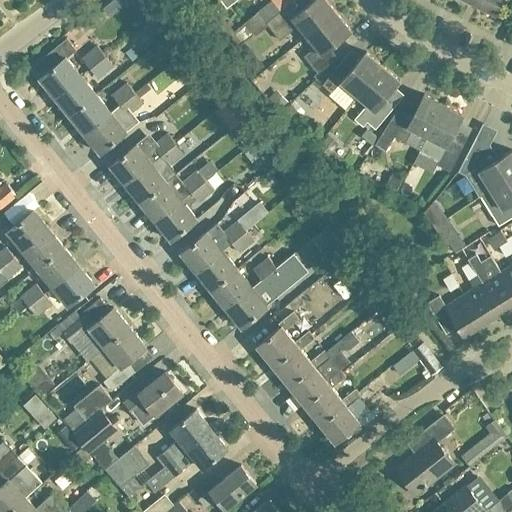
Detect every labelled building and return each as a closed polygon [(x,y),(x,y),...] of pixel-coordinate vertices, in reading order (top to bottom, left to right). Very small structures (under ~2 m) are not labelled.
[(156,0),(132,0),(130,2),(145,24),(164,11),(156,0)] [(308,35),(337,11),(327,0),(312,0),(300,10),(293,1),(266,22),(280,39),(299,25),(308,35)] [(271,0),(278,9),(288,0),(271,0)] [(477,0),(476,4),(495,15),(503,0),(477,0)] [(352,30),(337,11),(308,35),(316,46),(304,55),(318,73),(338,57),(330,47),(352,30)] [(257,12),(243,22),(251,32),(264,22),(257,12)] [(50,69),(41,76),(56,95),(82,75),(67,56),(77,48),(68,36),(41,58),(50,69)] [(84,57),(92,67),(106,55),(99,45),(84,57)] [(358,95),(383,66),(365,51),(347,73),(339,66),(324,84),(333,91),(339,84),(346,90),(349,87),(358,95)] [(174,67),(190,85),(206,72),(191,53),(174,67)] [(106,55),(92,67),(99,77),(114,65),(106,55)] [(364,126),(367,121),(376,128),(392,110),(382,102),(400,80),(383,66),(358,95),(368,103),(355,119),(364,126)] [(97,93),(82,75),(56,95),(71,114),(97,93)] [(113,94),(121,104),(136,92),(128,82),(113,94)] [(121,104),(112,111),(86,132),(101,151),(138,122),(130,113),(144,102),(136,92),(121,104)] [(97,93),(71,114),(86,132),(112,111),(97,93)] [(394,137),(420,150),(443,105),(423,95),(407,127),(402,124),(400,128),(390,121),(375,145),(385,152),(394,137)] [(290,104),(279,114),(291,127),(303,117),(290,104)] [(420,150),(439,160),(437,165),(449,171),(453,165),(462,146),(450,140),(463,115),(443,105),(420,150)] [(125,184),(151,163),(160,155),(175,143),(167,133),(153,145),(145,136),(136,144),(110,165),(125,184)] [(318,146),(328,154),(338,142),(328,135),(318,146)] [(480,196),(511,177),(511,176),(511,149),(511,150),(488,165),(481,154),(487,143),(476,138),(459,171),(467,175),(480,196)] [(175,143),(160,155),(168,165),(183,153),(175,143)] [(140,202),(166,181),(151,163),(125,184),(140,202)] [(182,183),(190,192),(205,180),(197,171),(182,183)] [(511,176),(511,177),(480,196),(498,226),(511,217),(511,176)] [(205,180),(190,192),(198,202),(213,190),(205,180)] [(140,202),(155,221),(181,200),(166,181),(140,202)] [(0,209),(16,196),(5,183),(0,187),(0,209)] [(43,207),(55,223),(70,212),(58,196),(43,207)] [(181,200),(155,221),(171,240),(197,219),(181,200)] [(23,249),(49,228),(33,209),(7,231),(23,249)] [(223,233),(231,243),(246,231),(238,221),(223,233)] [(23,249),(38,268),(64,246),(49,228),(23,249)] [(196,271),(222,250),(207,231),(181,252),(196,271)] [(246,231),(231,243),(239,252),(254,240),(246,231)] [(460,236),(450,243),(456,251),(466,244),(460,236)] [(333,265),(348,252),(335,237),(320,250),(333,265)] [(511,252),(511,248),(507,240),(498,245),(505,256),(511,252)] [(38,268),(53,286),(79,265),(64,246),(38,268)] [(0,251),(0,267),(14,257),(6,247),(0,251)] [(196,271),(211,289),(237,268),(222,250),(196,271)] [(352,254),(335,268),(344,279),(361,265),(352,254)] [(477,274),(482,283),(501,313),(511,305),(511,289),(501,271),(495,262),(484,268),(476,254),(468,259),(470,263),(477,274)] [(14,257),(0,267),(0,270),(7,279),(22,266),(14,257)] [(253,270),(261,279),(276,267),(268,258),(253,270)] [(482,283),(477,274),(470,263),(462,268),(469,279),(468,280),(473,288),(464,294),(483,324),(501,313),(482,283)] [(511,264),(501,271),(511,289),(511,264)] [(79,265),(53,286),(69,305),(94,283),(79,265)] [(276,267),(261,279),(252,287),(227,308),(242,327),(268,306),(259,295),(268,288),(269,289),(284,277),(276,267)] [(211,289),(227,308),(252,287),(237,268),(211,289)] [(443,280),(450,291),(458,286),(451,274),(443,280)] [(21,295),(29,305),(44,293),(36,283),(21,295)] [(44,293),(29,305),(37,315),(52,303),(44,293)] [(483,324),(464,294),(445,306),(439,296),(426,304),(446,334),(458,326),(464,336),(483,324)] [(105,347),(130,328),(113,307),(95,323),(87,313),(63,332),(71,342),(89,327),(105,347)] [(293,311),(278,323),(280,326),(256,345),(273,365),(298,345),(295,342),(285,330),(299,319),(293,311)] [(130,328),(105,347),(121,367),(103,381),(111,391),(135,372),(127,363),(146,348),(130,328)] [(313,364),(310,361),(301,349),(314,338),(308,331),(295,342),(298,345),(273,365),(288,385),(313,364)] [(50,332),(42,342),(55,352),(63,343),(50,332)] [(351,332),(326,352),(324,350),(310,361),(313,364),(288,385),(304,404),(329,384),(326,380),(340,369),(330,357),(338,351),(349,351),(359,343),(351,332)] [(423,342),(412,350),(389,368),(396,378),(419,359),(431,376),(442,367),(423,342)] [(344,403),(342,399),(332,387),(346,376),(340,369),(326,380),(329,384),(304,404),(319,423),(344,403)] [(142,424),(182,392),(165,371),(139,392),(138,391),(125,402),(142,424)] [(112,400),(100,384),(73,406),(86,421),(112,400)] [(344,403),(319,423),(335,443),(360,422),(348,407),(361,396),(355,388),(342,399),(344,403)] [(37,412),(48,424),(57,416),(46,404),(37,412)] [(153,477),(212,429),(196,409),(171,429),(178,438),(157,456),(165,466),(152,476),(153,477)] [(104,410),(75,434),(91,452),(119,428),(104,410)] [(453,427),(444,415),(421,433),(429,442),(396,468),(416,493),(454,463),(436,441),(453,427)] [(228,448),(212,429),(153,477),(152,476),(146,482),(154,492),(195,459),(203,468),(228,448)] [(475,463),(511,441),(505,430),(469,452),(475,463)] [(0,472),(18,456),(3,440),(0,442),(0,472)] [(134,476),(149,464),(134,445),(105,469),(129,496),(141,486),(134,476)] [(0,511),(9,511),(25,498),(42,482),(18,456),(0,472),(0,481),(2,484),(0,486),(0,511)] [(225,508),(256,484),(241,465),(199,499),(208,509),(219,500),(225,508)] [(484,511),(486,511),(466,485),(432,511),(484,511)] [(84,511),(97,501),(88,491),(67,510),(65,511),(84,511)] [(65,511),(67,510),(52,493),(35,509),(25,498),(9,511),(65,511)] [(491,511),(503,511),(505,510),(511,504),(511,498),(507,493),(489,508),(491,511)] [(167,494),(144,511),(167,511),(176,505),(167,494)] [(279,511),(269,499),(252,511),(279,511)] [(176,505),(167,511),(188,511),(189,511),(181,501),(176,505)]
